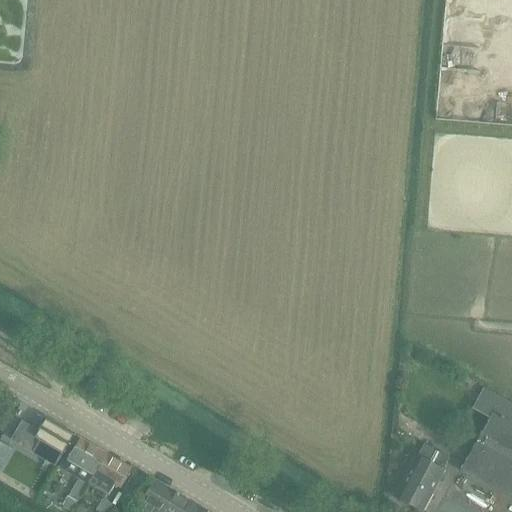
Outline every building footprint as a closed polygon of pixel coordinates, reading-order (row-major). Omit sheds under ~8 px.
[(511,402),(484,386),(472,407),(489,417),(459,469),(511,499),(511,402)] [(21,420),(10,438),(31,450),(31,451),(54,465),(73,433),(45,416),(37,429),(21,420)] [(77,478),(76,480),(62,505),(71,510),(87,482),(86,482),(94,471),(96,471),(107,452),(80,436),(62,469),(77,478)] [(0,441),(0,468),(12,449),(0,441)] [(421,510),(443,469),(442,469),(448,457),(424,444),(417,456),(416,455),(394,496),(398,498),(399,502),(406,506),(410,505),(421,510)] [(86,482),(87,482),(109,494),(114,484),(119,487),(131,466),(107,452),(96,471),(94,471),(86,482)] [(154,480),(134,511),(185,511),(191,503),(154,480)] [(102,499),(95,511),(97,511),(107,511),(112,504),(102,499)] [(206,511),(205,511),(191,503),(185,511),(206,511)]
